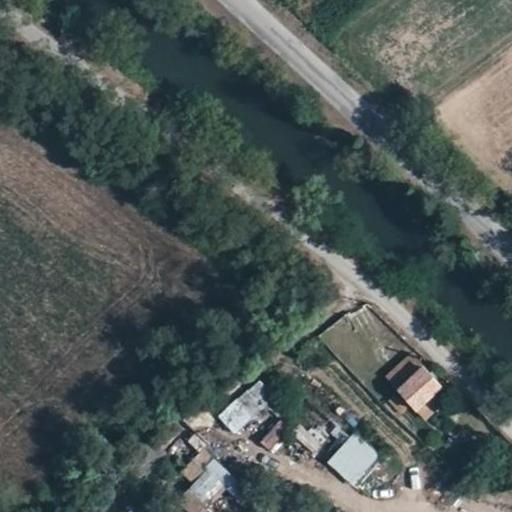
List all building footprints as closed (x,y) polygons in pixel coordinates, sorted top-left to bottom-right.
[(399,394),(415,411),(438,385),(424,371),(399,394)] [(248,393),(219,413),(233,434),(263,413),(248,393)] [(278,454),(291,429),(276,421),(262,445),(278,454)] [(292,438),(317,452),(324,440),(299,426),(292,438)] [(328,460),(357,487),(379,460),(352,434),(328,460)] [(204,449),(182,472),(193,482),(214,459),(204,449)]
